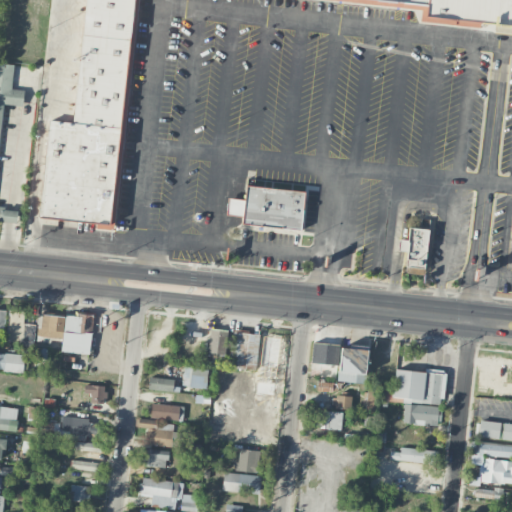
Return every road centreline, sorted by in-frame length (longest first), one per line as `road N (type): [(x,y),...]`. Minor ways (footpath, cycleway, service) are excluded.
road 1 (residential): [(140,296),(116,511)]
road 2 (residential): [(307,303),(283,511)]
road 3 (residential): [(472,310),(450,511)]
road 4 (primary): [(432,317),(251,294)]
road 5 (primary): [(94,277),(116,293),(140,296),(224,304),(251,294)]
road 6 (primary): [(251,294),(225,280),(118,269),(94,277)]
